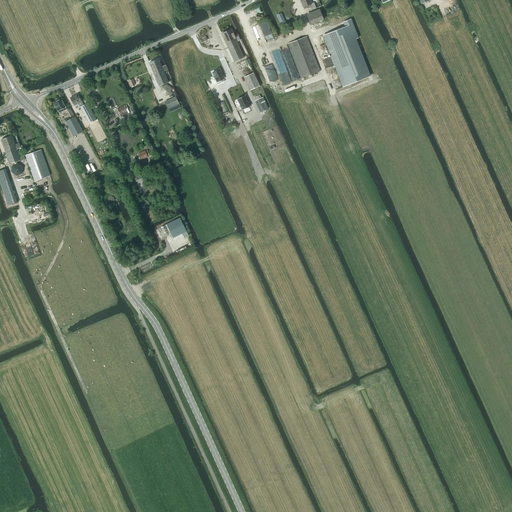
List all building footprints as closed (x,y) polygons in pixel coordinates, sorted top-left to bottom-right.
[(311,4),(309,0),(300,0),(303,7),(307,6),(309,11),(316,8),(314,3),(311,4)] [(310,25),(323,20),(319,10),(306,14),(310,25)] [(281,13),(276,15),(282,26),(286,24),(281,13)] [(323,35),(343,87),(369,76),(355,39),(357,38),(350,20),(344,22),(346,27),(323,35)] [(231,29),(221,34),(234,62),(244,58),(237,42),(239,41),(240,40),(238,35),(236,35),(234,37),(231,29)] [(301,79),(320,71),(306,37),(287,44),(301,79)] [(162,67),(158,59),(149,63),(159,86),(168,82),(164,72),(168,70),(165,65),(162,67)] [(212,72),(217,82),(224,79),(219,69),(212,72)] [(250,91),(260,86),(253,73),(244,77),(250,91)] [(165,96),(170,94),(171,89),(167,85),(161,87),(160,93),(165,96)] [(78,94),(70,98),(74,106),(78,104),(89,124),(96,120),(93,113),(92,112),(90,108),(87,103),(87,104),(83,105),(78,94)] [(237,99),(242,110),(250,107),(245,96),(237,99)] [(168,108),(175,105),(178,104),(176,97),(165,102),(168,108)] [(260,112),(268,109),(263,97),(255,101),(260,112)] [(61,99),(53,103),(59,114),(66,110),(61,99)] [(217,105),(221,114),(228,110),(224,101),(217,105)] [(125,105),(117,109),(120,115),(123,113),(124,116),(129,113),(125,105)] [(73,136),(82,132),(75,117),(65,121),(73,136)] [(12,136),(1,140),(9,164),(14,162),(15,165),(17,164),(16,161),(20,160),(21,161),(25,159),(24,156),(19,157),(17,149),(18,149),(20,148),(19,143),(18,143),(15,145),(12,136)] [(34,181),(49,175),(41,150),(25,156),(34,181)] [(149,156),(147,150),(145,151),(138,154),(141,160),(148,157),(149,156)] [(12,166),(11,172),(16,176),(22,173),(23,168),(18,164),(17,164),(15,165),(12,166)] [(13,203),(10,193),(13,192),(6,169),(0,170),(0,183),(4,195),(5,194),(8,205),(13,203)] [(140,191),(146,189),(144,185),(141,176),(135,178),(138,187),(140,191)] [(180,218),(166,225),(173,238),(182,234),(184,238),(189,236),(180,218)] [(165,237),(170,234),(165,225),(160,227),(165,237)]
